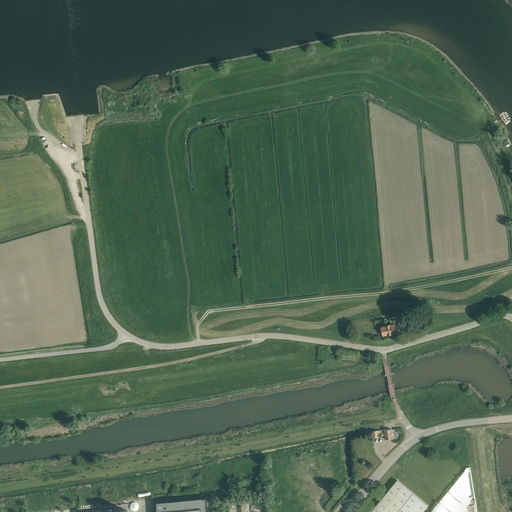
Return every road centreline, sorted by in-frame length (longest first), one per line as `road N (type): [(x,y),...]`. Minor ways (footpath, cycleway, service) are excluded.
road 1 (unclassified): [(511,315),(383,350),(266,335),(167,347),(126,334)]
road 2 (tertiary): [(126,334),(99,295),(79,153)]
road 3 (tertiary): [(126,334),(112,347),(0,359)]
